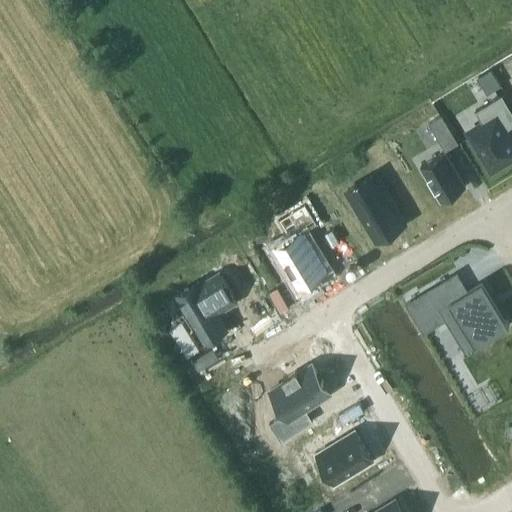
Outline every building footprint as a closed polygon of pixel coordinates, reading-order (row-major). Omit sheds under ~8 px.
[(482,122),(468,131),(491,170),(511,156),(511,139),(505,129),(511,124),(511,111),(501,94),(475,110),(482,122)] [(452,134),(440,142),(445,150),(457,143),(452,134)] [(444,150),(420,165),(441,200),(465,185),(444,150)] [(380,181),(351,198),(376,239),(404,222),(380,181)] [(326,269),(295,218),(284,225),(291,237),(275,246),(299,286),(326,269)] [(233,295),(221,274),(180,299),(206,342),(226,329),(218,316),(215,318),(209,309),(233,295)] [(438,290),(408,309),(425,338),(458,318),(477,350),(509,330),(483,287),(448,308),(438,290)] [(305,406),(331,390),(313,361),(299,370),(297,367),(283,375),(285,378),(271,387),(285,410),(269,419),(280,438),(313,418),(305,406)] [(316,453),(334,482),(372,459),(355,430),(316,453)] [(373,511),(404,511),(396,498),(373,511)]
